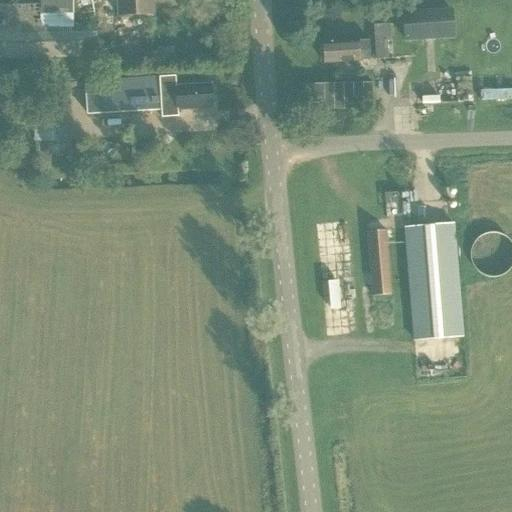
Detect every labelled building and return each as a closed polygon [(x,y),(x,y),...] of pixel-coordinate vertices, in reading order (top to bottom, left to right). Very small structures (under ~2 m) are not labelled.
[(72,14),(72,0),(38,0),(39,6),(0,6),(0,58),(96,56),(95,26),(72,27),(72,14)] [(115,0),(117,17),(153,15),(151,0),(115,0)] [(451,7),(402,11),(404,40),(453,36),(451,7)] [(115,26),(122,51),(136,47),(129,22),(115,26)] [(375,25),(372,25),(372,30),(373,41),(374,52),(374,58),(391,57),(389,24),(383,24),(375,25)] [(357,41),(322,43),(323,63),(358,61),(358,60),(369,59),(368,40),(357,41)] [(173,64),(172,47),(155,48),(156,65),(173,64)] [(469,77),(468,65),(447,67),(449,80),(469,77)] [(159,79),(159,88),(142,89),(141,78),(96,81),(98,115),(175,109),(175,110),(211,107),(210,84),(171,87),(170,78),(159,79)] [(375,78),(304,79),(305,107),(375,106),(375,78)] [(476,104),(511,102),(511,80),(476,81),(476,104)] [(416,98),(435,98),(435,88),(416,88),(416,98)] [(44,118),(45,138),(54,138),(53,118),(44,118)] [(149,158),(148,139),(129,141),(130,159),(149,158)] [(305,206),(326,205),(325,191),(304,192),(305,206)] [(400,217),(398,193),(383,194),(385,218),(400,217)] [(461,338),(452,223),(404,227),(413,341),(461,338)] [(389,295),(384,230),(366,232),(371,296),(389,295)] [(511,245),(511,243),(510,241),(509,240),(507,238),(506,237),(504,236),(502,235),(498,233),(497,233),(495,233),(491,232),(490,232),(487,233),(485,233),(483,234),(480,235),(479,236),(476,238),(475,239),(473,241),(472,243),(471,245),(470,247),(470,248),(469,251),(469,252),(469,255),(469,257),(469,259),(470,262),(471,264),(472,267),(473,268),(474,270),(477,272),(479,273),(481,275),(483,276),(485,277),(487,277),(490,277),(491,278),(493,277),(496,277),(499,276),(500,276),(503,274),(504,273),(506,272),(509,270),(510,268),(511,266),(511,264),(511,245)] [(369,393),(390,386),(387,376),(388,376),(382,359),(361,367),(369,393)] [(418,403),(431,401),(427,371),(413,373),(418,403)] [(336,428),(403,427),(403,405),(336,407),(336,428)]
